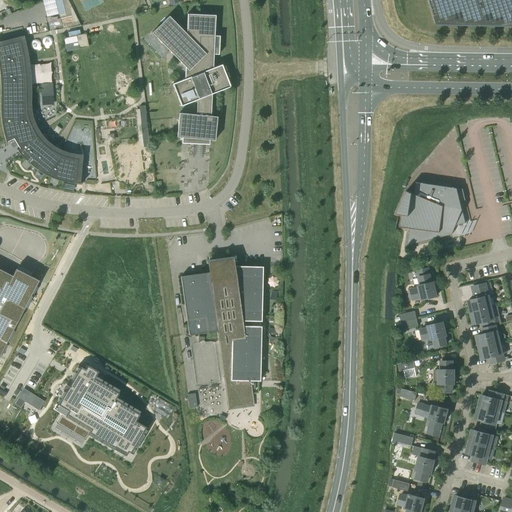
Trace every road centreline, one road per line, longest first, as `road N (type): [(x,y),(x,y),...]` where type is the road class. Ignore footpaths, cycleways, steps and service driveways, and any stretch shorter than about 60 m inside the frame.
road 1 (secondary): [(343,72),(343,434),(328,511)]
road 2 (secondary): [(336,511),(349,440),(365,87)]
road 3 (residential): [(88,211),(204,209),(230,188),(247,106),(243,0)]
road 4 (residential): [(88,211),(36,321),(38,354),(11,399)]
road 5 (residential): [(476,375),(449,269),(511,253)]
road 6 (secondary): [(365,87),(511,89)]
road 7 (secondary): [(511,63),(365,63)]
